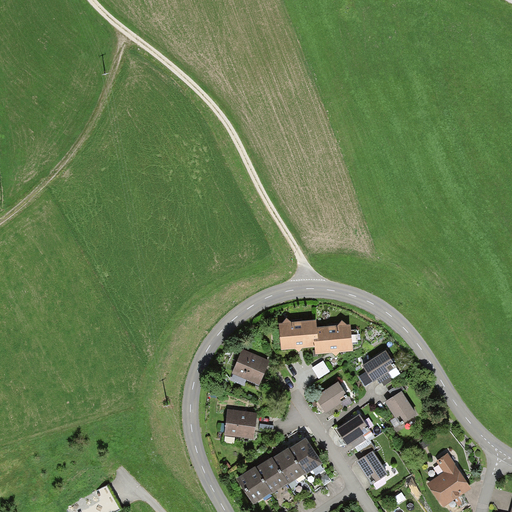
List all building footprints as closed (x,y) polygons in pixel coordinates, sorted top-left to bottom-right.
[(282,323),(279,323),(281,350),(295,349),(299,352),(302,348),(314,347),(314,339),(317,339),(317,327),(316,320),(291,322),(286,318),(282,323)] [(314,339),(314,347),(315,354),(331,352),(336,356),(340,352),(352,351),(350,326),(341,320),(338,326),(317,327),(317,339),(314,339)] [(384,350),(361,365),(371,380),(394,366),(384,350)] [(242,351),(233,374),(260,384),(269,362),(242,351)] [(322,361),(312,368),(319,379),(330,372),(322,361)] [(335,382),(313,398),(322,411),(345,394),(335,382)] [(399,391),(383,402),(399,425),(415,414),(399,391)] [(257,413),(228,410),(225,437),(254,440),(257,413)] [(358,414),(334,429),(345,445),(361,435),(359,431),(366,427),(358,414)] [(306,439),(291,448),(305,474),(322,464),(306,439)] [(291,448),(273,458),(288,484),(305,474),(291,448)] [(371,450),(355,461),(371,484),(387,473),(371,450)] [(442,473),(426,483),(442,507),(470,489),(446,453),(434,460),(442,473)] [(273,458),(255,468),(271,494),(288,484),(273,458)] [(255,468),(237,479),(252,505),(271,494),(255,468)]
